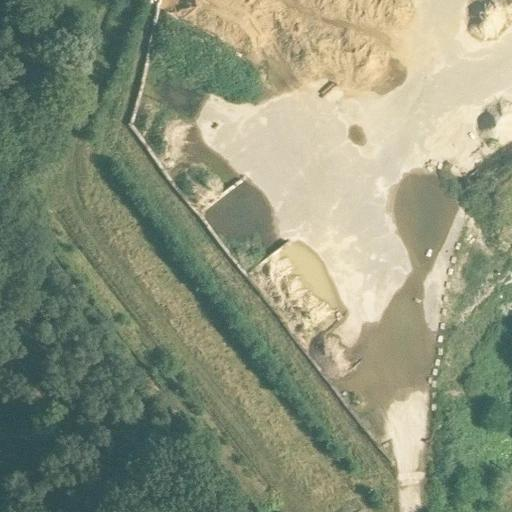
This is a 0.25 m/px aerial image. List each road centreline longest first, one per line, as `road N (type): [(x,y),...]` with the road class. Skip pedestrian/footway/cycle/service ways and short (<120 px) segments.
road 1 (track): [(129,0),(64,157),(74,206),(268,462),(290,511)]
road 2 (track): [(511,30),(462,63),(357,170),(266,110),(248,52),(270,0)]
road 3 (track): [(51,0),(0,138)]
